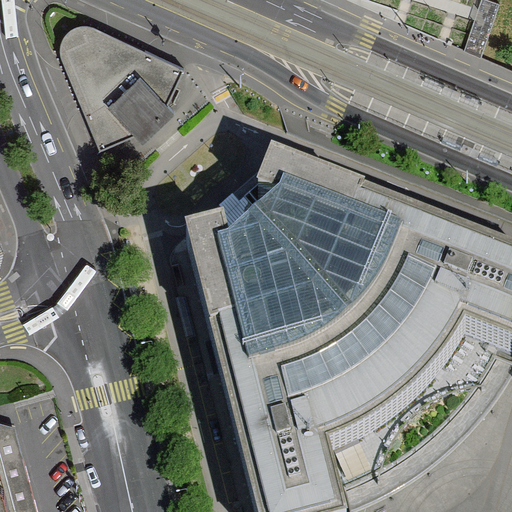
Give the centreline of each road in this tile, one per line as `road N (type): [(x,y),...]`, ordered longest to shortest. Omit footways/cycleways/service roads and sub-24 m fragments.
road 1 (secondary): [(119,0),(244,54),(335,107),(511,182)]
road 2 (secondary): [(81,286),(65,194),(13,66),(0,0)]
road 3 (secondary): [(511,99),(292,0)]
road 4 (secondary): [(138,511),(81,286)]
